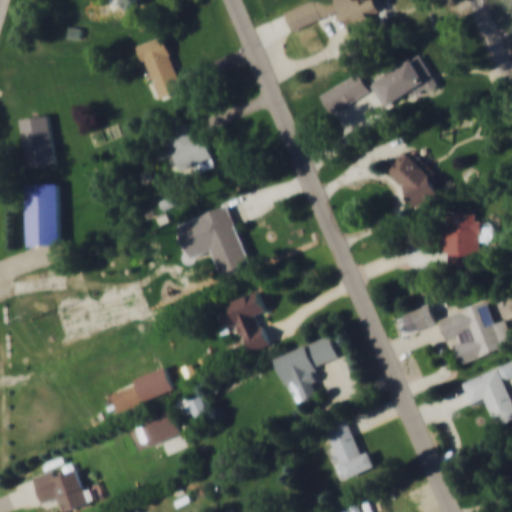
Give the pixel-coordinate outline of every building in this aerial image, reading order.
[(114,0),(117,3),(121,0),(128,9),(139,0),(114,0)] [(308,0),(284,9),(291,28),(340,10),(345,24),(356,20),(359,27),(376,21),(373,13),(382,9),(378,0),(308,0)] [(165,33),(138,42),(157,98),(184,88),(165,33)] [(437,81),(421,52),(376,78),(392,107),(437,81)] [(319,93),(331,113),(370,90),(359,70),(319,93)] [(28,166),(57,163),(50,113),(21,116),(28,166)] [(159,159),(174,153),(180,169),(214,156),(206,136),(194,140),(187,121),(150,134),(159,159)] [(420,206),(442,186),(409,149),(387,169),(420,206)] [(61,181),(28,181),(28,243),(61,243),(61,181)] [(198,214),(220,274),(251,263),(229,202),(198,214)] [(492,251),(492,223),(482,223),(482,211),(445,210),(445,271),(481,271),(481,251),(492,251)] [(228,300),(231,311),(222,315),(229,335),(244,330),(251,350),(270,343),(259,312),(267,309),(260,289),(228,300)] [(503,348),(487,300),(439,316),(447,339),(453,337),(461,361),(503,348)] [(417,327),(438,321),(432,301),(412,307),(417,327)] [(275,354),(285,384),(294,380),(301,399),(322,391),(313,366),(340,357),(331,333),(275,354)] [(511,392),(506,375),(511,373),(511,361),(463,378),(470,401),(485,396),(494,424),(511,418),(511,392)] [(210,414),(199,389),(181,397),(192,422),(210,414)] [(141,415),(150,443),(182,433),(173,405),(141,415)] [(358,448),(348,417),(324,425),(343,477),(376,465),(368,444),(358,448)] [(34,474),(44,505),(65,498),(68,508),(90,502),(79,468),(64,473),(62,466),(34,474)]
